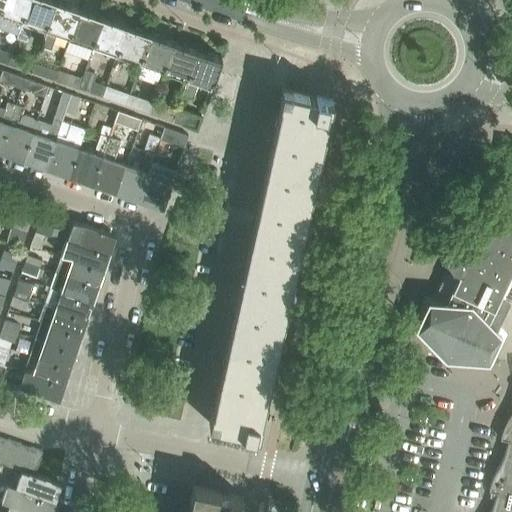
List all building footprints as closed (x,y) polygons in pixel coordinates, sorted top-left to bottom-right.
[(1,0),(0,3),(0,14),(20,22),(26,0),(1,0)] [(31,26),(43,30),(53,0),(26,0),(20,22),(14,39),(25,42),(31,26)] [(54,34),(67,38),(78,6),(59,0),(53,0),(43,30),(38,46),(49,50),(54,34)] [(67,38),(63,50),(87,58),(91,46),(102,15),(78,6),(67,38)] [(91,46),(114,55),(125,23),(102,15),(91,46)] [(114,55),(137,63),(148,31),(125,23),(114,55)] [(137,63),(161,71),(172,39),(148,31),(137,63)] [(161,71),(185,79),(196,47),(172,39),(161,71)] [(221,56),(196,47),(185,79),(180,93),(192,97),(197,83),(210,88),(221,56)] [(9,53),(0,49),(0,60),(6,63),(9,53)] [(19,56),(16,66),(29,71),(33,61),(19,56)] [(41,64),(37,74),(53,79),(56,69),(41,64)] [(0,81),(19,89),(24,77),(0,69),(0,81)] [(83,70),(80,77),(77,87),(100,95),(104,85),(93,82),(95,74),(83,70)] [(66,73),(63,83),(77,87),(80,77),(66,73)] [(47,85),(24,77),(19,89),(42,97),(47,85)] [(282,87),(259,193),(208,422),(258,433),(261,419),(260,419),(328,113),(329,113),(332,98),(282,87)] [(109,98),(123,103),(127,93),(112,88),(109,98)] [(61,119),(63,112),(70,93),(62,90),(52,116),(50,124),(35,119),(31,130),(22,156),(45,165),(61,119)] [(75,116),(81,97),(70,93),(63,112),(75,116)] [(135,96),(132,106),(148,112),(151,102),(135,96)] [(0,145),(14,104),(6,101),(4,108),(0,106),(0,145)] [(0,145),(0,148),(22,156),(31,130),(35,119),(21,114),(23,107),(14,104),(0,145)] [(160,105),(157,115),(171,119),(174,110),(160,105)] [(175,110),(174,110),(171,119),(197,128),(201,115),(176,107),(175,110)] [(117,109),(112,122),(115,123),(136,130),(140,117),(117,109)] [(68,173),(78,146),(84,127),(61,119),(45,165),(68,173)] [(159,137),(184,146),(188,134),(164,125),(159,137)] [(68,173),(92,181),(107,136),(99,133),(95,147),(97,147),(95,152),(78,146),(68,173)] [(92,181),(115,189),(124,162),(115,159),(121,140),(116,138),(107,136),(92,181)] [(115,189),(138,197),(154,152),(145,149),(140,162),(143,163),(142,168),(124,162),(115,189)] [(154,152),(138,197),(163,206),(176,168),(160,163),(159,163),(162,154),(154,152)] [(429,301),(418,325),(446,354),(459,355),(459,353),(470,354),(471,356),(472,358),(474,360),(475,362),(484,362),(498,333),(496,331),(510,302),(502,292),(511,270),(511,202),(502,198),(498,197),(494,207),(489,204),(489,206),(478,201),(458,244),(462,246),(461,247),(451,248),(450,247),(449,247),(444,258),(444,259),(446,259),(452,267),(451,269),(447,267),(431,301),(429,301)] [(14,216),(11,223),(27,229),(30,221),(14,216)] [(53,226),(38,221),(35,229),(45,232),(50,234),(53,226)] [(73,221),(67,237),(78,239),(108,250),(114,233),(104,230),(105,229),(99,227),(99,228),(84,223),(73,221)] [(21,246),(27,229),(11,223),(6,241),(21,246)] [(40,247),(45,232),(35,229),(30,245),(40,247)] [(66,236),(61,253),(72,256),(103,267),(108,250),(78,239),(67,237),(66,236)] [(4,248),(1,256),(16,261),(19,253),(4,248)] [(27,253),(24,262),(35,265),(39,266),(42,258),(27,253)] [(103,267),(72,256),(61,253),(55,269),(67,272),(97,283),(103,267)] [(0,266),(13,270),(16,261),(1,256),(0,258),(0,266)] [(35,265),(24,262),(21,271),(36,276),(39,266),(35,265)] [(55,269),(50,285),(91,299),(97,283),(67,272),(55,269)] [(18,278),(13,294),(26,298),(28,299),(34,281),(18,278)] [(50,285),(44,301),(86,315),(91,299),(50,285)] [(26,298),(13,294),(10,303),(25,308),(28,299),(26,298)] [(44,301),(39,318),(42,319),(50,321),(80,332),(86,315),(44,301)] [(5,318),(2,326),(13,331),(17,331),(20,323),(5,318)] [(42,319),(36,335),(44,337),(74,348),(80,332),(50,321),(42,319)] [(13,331),(2,326),(0,331),(0,335),(14,340),(17,331),(13,331)] [(36,335),(30,351),(39,354),(69,365),(74,348),(44,337),(36,335)] [(0,344),(0,362),(4,363),(9,347),(0,344)] [(30,351),(24,368),(33,370),(63,381),(69,365),(39,354),(30,351)] [(33,370),(24,368),(19,385),(28,386),(57,397),(63,381),(33,370)] [(168,388),(162,412),(179,415),(184,392),(168,388)] [(146,393),(143,407),(155,410),(158,396),(146,393)] [(500,436),(511,438),(511,408),(505,422),(503,427),(501,432),(500,436)] [(0,435),(0,461),(1,462),(9,438),(0,435)] [(497,489),(511,492),(511,438),(500,436),(500,437),(507,439),(506,445),(503,457),(498,466),(492,476),(489,488),(488,489),(496,491),(497,489)] [(9,438),(1,462),(12,466),(20,442),(9,438)] [(20,442),(12,466),(23,469),(31,446),(20,442)] [(36,469),(42,450),(31,446),(23,469),(29,472),(29,471),(34,473),(36,469)] [(44,476),(34,473),(29,471),(29,472),(23,469),(17,487),(53,499),(60,481),(50,478),(50,477),(45,475),(44,476)] [(36,511),(48,511),(53,499),(17,487),(8,484),(2,500),(10,503),(36,511)] [(237,511),(238,509),(240,510),(243,495),(193,484),(190,499),(191,499),(187,511),(237,511)] [(511,511),(511,492),(497,489),(496,491),(495,497),(493,503),(491,510),(489,511),(511,511)] [(36,511),(10,503),(7,511),(36,511)]
